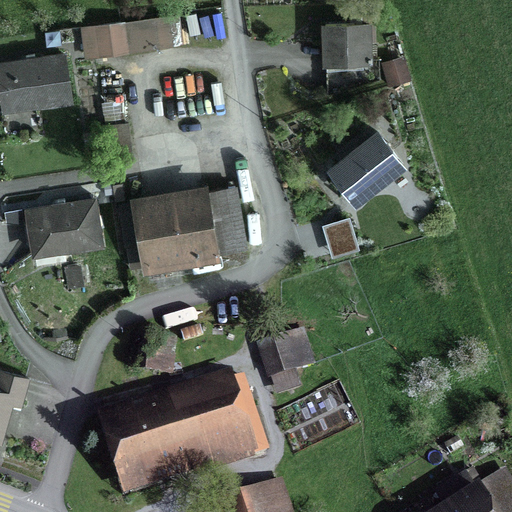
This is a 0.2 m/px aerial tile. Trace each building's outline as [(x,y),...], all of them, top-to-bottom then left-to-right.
[(168,18),(83,31),(87,58),(172,45),(168,18)] [(363,27),(325,27),(325,67),(363,67),(363,27)] [(396,60),(382,65),(390,87),(405,82),(396,60)] [(64,63),(0,71),(0,109),(69,100),(64,63)] [(355,199),(402,162),(378,131),(331,168),(355,199)] [(141,270),(214,258),(203,188),(130,201),(141,270)] [(91,208),(28,218),(34,255),(97,245),(91,208)] [(329,239),(353,232),(348,217),(324,225),(329,239)] [(165,376),(170,339),(136,335),(131,371),(165,376)] [(296,335),(261,347),(271,377),(306,366),(296,335)] [(100,425),(124,488),(257,439),(233,375),(100,425)] [(0,421),(4,404),(15,406),(21,383),(0,378),(0,421)] [(441,511),(511,511),(511,495),(502,478),(441,511)] [(283,511),(275,487),(218,506),(219,511),(283,511)]
